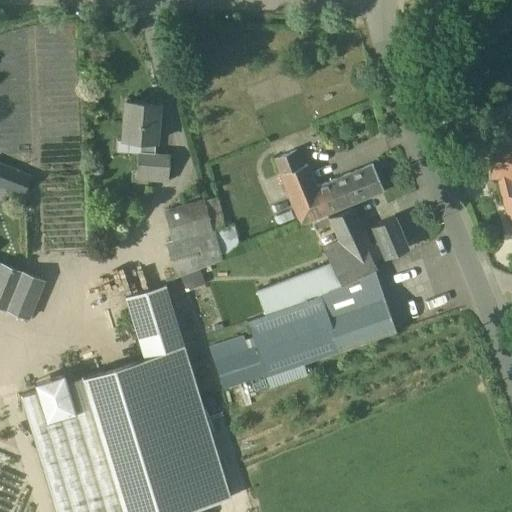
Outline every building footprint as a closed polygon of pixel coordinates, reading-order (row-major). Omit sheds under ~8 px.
[(138,178),(149,179),(167,180),(169,156),(154,155),(155,142),(156,142),(159,103),(126,100),(123,139),(141,141),(140,154),(138,178)] [(511,139),(490,140),(490,177),(497,177),(499,177),(511,176),(511,139)] [(308,165),(303,167),(297,151),(275,160),(302,225),(384,190),(373,164),(317,187),(308,165)] [(31,176),(13,169),(6,187),(24,194),(31,176)] [(511,193),(504,195),(502,195),(511,226),(511,227),(511,193)] [(175,278),(180,276),(222,260),(220,254),(204,197),(163,209),(172,240),(164,242),(175,278)] [(218,197),(204,200),(213,229),(225,226),(218,197)] [(329,292),(375,269),(377,268),(373,260),(384,256),(385,256),(408,247),(395,216),(372,226),(379,242),(372,245),(371,241),(370,242),(355,206),(316,223),(322,237),(312,241),(316,251),(313,253),(318,266),(253,288),(259,306),(244,311),(247,320),(329,292)] [(8,244),(0,241),(0,264),(1,262),(8,244)] [(0,305),(28,317),(44,279),(21,270),(1,262),(0,264),(0,305)] [(396,330),(375,269),(329,292),(247,320),(256,345),(248,347),(243,335),(210,346),(229,401),(304,375),(299,363),(396,330)] [(164,283),(125,295),(143,356),(65,380),(63,372),(33,381),(35,389),(19,394),(55,511),(181,511),(230,497),(164,283)]
